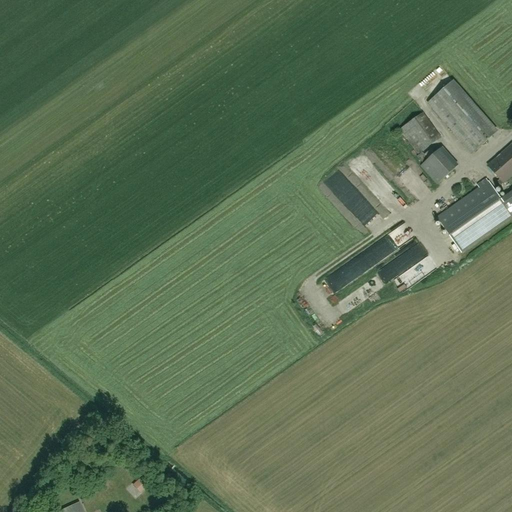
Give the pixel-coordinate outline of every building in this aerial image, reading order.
[(472,154),(493,136),(449,85),(427,104),(472,154)] [(418,154),(442,137),(423,113),(400,130),(418,154)] [(504,184),(511,176),(511,144),(488,166),(500,180),(498,182),(501,186),(503,183),(504,184)] [(437,185),(459,166),(443,147),(421,167),(437,185)] [(356,166),(367,158),(364,154),(353,162),(356,166)] [(437,218),(462,253),(511,218),(511,191),(502,199),(489,181),(437,218)] [(410,223),(385,236),(392,250),(417,237),(410,223)] [(423,243),(379,273),(385,283),(430,253),(423,243)] [(383,245),(325,281),(333,293),(391,257),(383,245)] [(405,293),(441,269),(431,255),(395,279),(405,293)] [(149,484),(141,476),(133,484),(141,492),(149,484)] [(82,511),(78,503),(62,510),(63,511),(82,511)]
